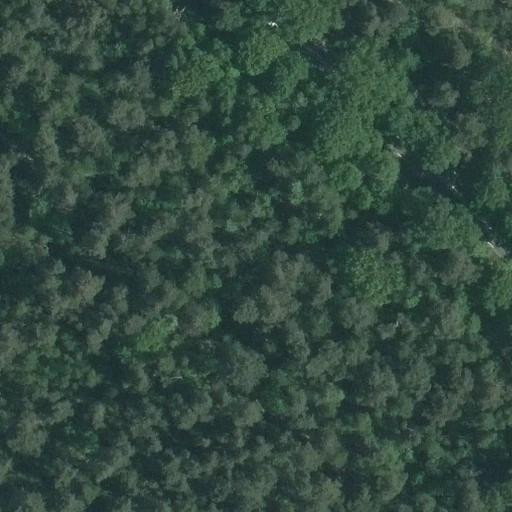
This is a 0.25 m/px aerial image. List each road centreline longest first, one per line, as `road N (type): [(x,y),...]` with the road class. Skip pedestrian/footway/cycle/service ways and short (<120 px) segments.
road 1 (track): [(382,511),(0,134)]
road 2 (primary): [(511,248),(259,0)]
